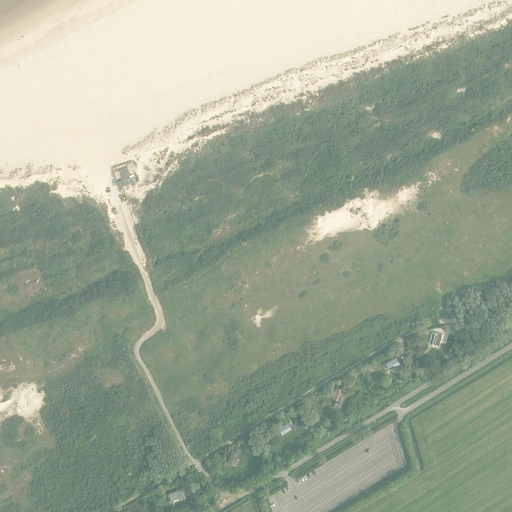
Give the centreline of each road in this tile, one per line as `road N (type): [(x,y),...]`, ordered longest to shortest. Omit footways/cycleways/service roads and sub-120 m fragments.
road 1 (track): [(112,511),(397,339),(448,321)]
road 2 (unclassified): [(215,511),(511,345)]
